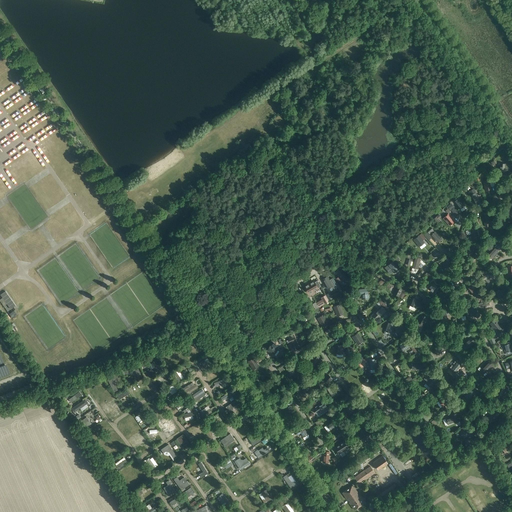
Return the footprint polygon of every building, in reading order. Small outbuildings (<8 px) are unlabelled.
[(241,139),(238,141),(242,147),(239,150),(241,153),(251,146),(249,143),(246,145),(241,139)] [(475,192),(470,195),(476,204),(481,201),(475,192)] [(460,209),(465,205),(459,197),(454,201),(460,209)] [(448,214),(443,218),(445,220),(449,225),(454,220),(450,216),(448,214)] [(470,229),(466,230),(467,234),(471,233),(472,237),(478,236),(479,235),(478,230),(477,230),(475,224),(471,225),(472,228),(470,228),(470,229)] [(432,228),(428,232),(433,238),(436,242),(441,238),(437,234),(432,228)] [(418,235),(413,239),(415,241),(418,246),(423,242),(422,240),(420,237),(419,235),(418,235)] [(487,255),(492,259),(498,251),(501,247),(497,244),(495,248),(491,245),(488,248),(491,251),(487,255)] [(467,252),(466,252),(472,260),(477,256),(471,248),(470,249),(468,245),(464,249),(467,252)] [(409,259),(407,265),(412,267),(412,268),(417,270),(418,269),(419,263),(420,259),(415,257),(414,261),(409,259)] [(392,261),(385,268),(390,274),(398,268),(394,264),(392,261)] [(345,282),(349,278),(343,272),(339,276),(345,282)] [(482,272),(481,274),(483,276),(482,277),(484,280),(485,280),(487,282),(488,281),(491,276),(490,275),(491,275),(489,272),(488,272),(482,272)] [(328,278),(322,281),(327,289),(332,286),(334,289),(337,287),(332,278),(329,280),(328,278)] [(314,281),(305,286),(309,293),(318,288),(320,287),(317,281),(314,282),(314,281)] [(437,287),(432,283),(428,287),(432,292),(437,287)] [(477,291),(472,284),(467,288),(473,295),(477,291)] [(394,291),(393,294),(399,296),(400,294),(402,289),(397,286),(394,291)] [(362,298),(368,297),(367,287),(358,288),(359,295),(362,294),(362,298)] [(12,309),(16,305),(6,291),(2,294),(12,309)] [(408,308),(414,310),(418,299),(413,297),(408,308)] [(447,303),(441,304),(443,315),(449,314),(447,303)] [(337,315),(343,313),(339,305),(334,307),(337,315)] [(381,306),(372,316),(376,320),(386,310),(381,306)] [(323,315),(317,318),(319,321),(322,325),(327,322),(324,318),(323,315)] [(416,324),(421,327),(427,318),(421,315),(416,324)] [(490,324),(492,326),(491,328),(494,333),(496,331),(498,333),(503,329),(495,320),(494,320),(492,322),(490,324)] [(389,335),(390,335),(393,326),(395,327),(396,323),(388,321),(384,333),(385,334),(389,335)] [(401,325),(398,327),(403,335),(406,333),(401,325)] [(300,342),(296,332),(290,334),(291,338),(289,339),(290,343),(293,341),(294,345),(300,342)] [(357,333),(352,336),(354,339),(357,344),(362,340),(359,336),(357,333)] [(471,336),(463,343),(468,348),(475,342),(471,336)] [(408,340),(400,345),(404,350),(411,346),(414,344),(410,339),(408,340)] [(506,345),(503,345),(505,352),(506,355),(511,354),(511,350),(511,349),(511,341),(505,343),(506,345)] [(271,344),(267,350),(273,355),(274,355),(276,356),(279,352),(277,350),(278,350),(275,348),(277,346),(273,342),(271,345),(271,344)] [(189,348),(192,356),(203,351),(199,343),(189,348)] [(443,346),(437,343),(434,351),(439,354),(443,346)] [(314,355),(311,360),(316,363),(319,358),(314,355)] [(253,358),(248,361),(250,364),(253,369),(258,365),(255,361),(253,358)] [(361,367),(366,364),(363,359),(358,362),(361,367)] [(374,359),(368,360),(371,373),(377,372),(374,359)] [(151,370),(148,371),(150,374),(160,369),(156,360),(153,362),(153,363),(149,365),(151,370)] [(204,360),(198,364),(203,371),(209,367),(204,360)] [(455,374),(462,366),(456,361),(450,369),(455,374)] [(482,367),(486,372),(493,365),(489,361),(482,367)] [(140,374),(136,365),(125,370),(126,373),(131,370),(135,372),(137,376),(140,374)] [(296,373),(291,365),(286,369),(291,376),(296,373)] [(166,376),(164,372),(155,377),(157,381),(166,376)] [(181,380),(176,372),(173,374),(179,382),(181,380)] [(118,390),(114,383),(115,378),(117,377),(115,373),(107,378),(114,391),(118,390)] [(328,374),(324,379),(328,383),(333,378),(328,374)] [(427,376),(424,379),(427,382),(426,383),(431,387),(437,380),(432,376),(430,379),(427,376)] [(227,378),(214,383),(216,387),(228,383),(227,378)] [(187,386),(183,389),(186,395),(198,387),(196,384),(194,385),(192,386),(189,388),(187,386)] [(177,390),(173,385),(163,391),(165,394),(170,391),(172,394),(177,390)] [(338,385),(331,390),(334,395),(342,390),(338,385)] [(304,386),(301,391),(307,394),(310,388),(304,386)] [(503,386),(498,397),(505,400),(510,389),(503,386)] [(200,398),(205,394),(201,388),(192,395),(194,398),(198,395),(200,398)] [(469,401),(475,392),(470,388),(463,396),(469,401)] [(98,396),(100,399),(110,393),(108,390),(98,396)] [(231,394),(233,393),(231,390),(221,397),(223,400),(228,396),(229,398),(232,396),(231,394)] [(81,394),(80,391),(69,399),(71,402),(81,394)] [(441,394),(438,396),(440,400),(439,401),(443,406),(447,403),(444,397),(441,394)] [(185,399),(183,396),(173,404),(175,407),(185,399)] [(226,406),(231,415),(234,413),(232,410),(232,407),(241,401),(239,398),(226,406)] [(87,402),(85,399),(75,406),(77,409),(87,402)] [(316,406),(313,408),(317,413),(319,411),(321,415),(329,409),(326,406),(327,406),(323,401),(316,406)] [(351,405),(345,408),(348,413),(354,410),(351,405)] [(204,416),(211,412),(209,408),(207,410),(205,408),(200,410),(204,416)] [(489,418),(487,421),(491,424),(493,421),(494,421),(500,413),(495,409),(489,417),(489,418)] [(152,422),(145,412),(142,414),(149,424),(152,422)] [(195,412),(183,415),(184,418),(185,418),(188,417),(188,420),(192,419),(192,418),(193,418),(194,421),(197,420),(195,412)] [(214,432),(217,430),(213,424),(214,420),(220,416),(218,413),(207,421),(214,432)] [(445,419),(448,425),(454,422),(454,423),(459,421),(459,420),(460,420),(457,414),(456,414),(452,415),(452,416),(445,419)] [(171,432),(178,428),(170,415),(158,423),(161,428),(169,424),(171,427),(168,429),(171,432)] [(91,423),(87,417),(81,421),(86,427),(91,423)] [(332,421),(327,424),(331,429),(336,426),(339,424),(335,419),(332,421)] [(201,426),(200,424),(190,430),(192,433),(201,426)] [(238,429),(243,437),(249,433),(244,425),(238,429)] [(297,435),(300,433),(302,436),(307,433),(303,426),(295,432),(297,435)] [(103,431),(101,428),(92,434),(94,437),(103,431)] [(365,428),(361,431),(363,434),(362,435),(365,440),(366,439),(370,444),(374,442),(370,436),(371,435),(368,430),(367,431),(365,428)] [(467,430),(462,431),(463,437),(469,436),(469,437),(474,436),(473,430),(470,431),(470,429),(467,430)] [(130,439),(135,447),(144,440),(139,433),(130,439)] [(220,440),(219,442),(220,443),(222,442),(224,446),(234,439),(230,433),(220,440)] [(189,444),(182,434),(177,438),(183,448),(189,444)] [(99,445),(109,439),(107,436),(97,441),(99,445)] [(345,440),(334,447),(339,454),(349,447),(345,440)] [(174,459),(178,456),(169,444),(161,449),(163,452),(166,450),(169,451),(174,459)] [(507,451),(502,444),(497,447),(502,454),(507,451)] [(213,456),(215,459),(222,455),(215,445),(208,450),(212,457),(213,456)] [(258,457),(269,450),(267,447),(264,450),(262,447),(258,450),(257,449),(254,451),(258,457)] [(377,454),(380,451),(377,447),(364,456),(367,461),(375,455),(376,456),(378,455),(377,454)] [(388,463),(382,455),(372,462),(378,470),(388,463)] [(147,459),(153,469),(156,466),(150,457),(147,459)] [(117,465),(119,468),(127,462),(125,459),(117,465)] [(226,468),(232,464),(229,459),(219,465),(221,468),(224,466),(226,468)] [(240,469),(249,462),(248,460),(241,465),(237,459),(235,461),(240,469)] [(262,476),(268,472),(260,461),(255,466),(262,476)] [(474,470),(478,467),(474,461),(469,464),(474,470)] [(207,472),(201,462),(198,463),(203,471),(199,474),(200,476),(207,472)] [(374,472),(370,466),(354,477),(358,483),(374,472)] [(465,475),(468,473),(464,467),(460,469),(465,475)] [(201,480),(203,484),(210,479),(213,484),(216,482),(211,474),(201,480)] [(236,487),(243,483),(241,480),(243,479),(240,474),(238,475),(239,477),(232,481),(236,487)] [(286,474),(283,477),(292,489),(299,484),(297,480),(295,482),(291,481),(286,474)] [(136,476),(130,480),(135,487),(141,483),(136,476)] [(177,477),(174,479),(182,490),(190,484),(187,480),(185,482),(181,482),(177,477)] [(166,492),(168,495),(175,491),(169,480),(166,482),(171,489),(166,492)] [(382,492),(377,496),(380,501),(398,489),(394,482),(381,491),(382,492)] [(364,503),(353,485),(342,493),(347,499),(348,498),(350,501),(349,502),(354,510),(364,503)] [(191,487),(183,492),(187,497),(194,492),(191,487)] [(264,502),(272,497),(267,489),(259,494),(264,502)] [(467,494),(470,498),(477,494),(474,489),(467,494)] [(140,503),(143,501),(142,500),(139,495),(143,493),(141,490),(137,492),(134,494),(140,502),(140,503)] [(222,493),(219,496),(217,498),(223,505),(226,503),(226,504),(229,501),(222,493)] [(244,499),(255,511),(261,505),(249,493),(244,499)] [(180,495),(170,502),(172,505),(177,502),(178,503),(181,501),(181,502),(184,500),(183,498),(182,498),(180,495)] [(464,496),(459,499),(462,504),(467,501),(464,496)] [(472,501),(475,505),(480,501),(477,496),(472,501)] [(503,510),(509,506),(504,500),(500,502),(502,505),(500,506),(503,510)] [(153,508),(150,503),(143,508),(146,511),(151,511),(157,508),(155,506),(153,508)] [(282,507),(285,511),(291,511),(293,511),(287,503),(282,507)]
